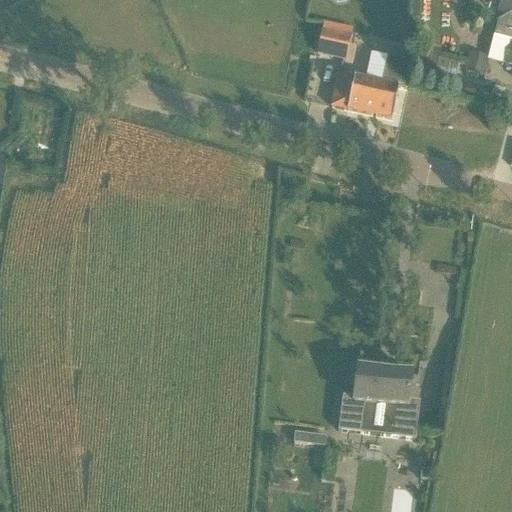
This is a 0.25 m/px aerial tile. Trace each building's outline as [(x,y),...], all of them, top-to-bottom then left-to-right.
[(511,15),(511,16),(498,23),(494,38),(511,42),(511,15)] [(345,61),(350,38),(324,32),(318,55),(345,61)] [(455,85),(460,67),(439,62),(440,56),(440,50),(428,48),(426,52),(420,77),(455,85)] [(466,54),(463,72),(482,76),(485,58),(466,54)] [(348,112),(392,122),(399,92),(408,94),(408,64),(387,59),(381,84),(340,74),(332,109),(348,112)] [(413,377),(357,370),(353,400),(343,398),(339,433),(362,436),(365,411),(395,415),(392,439),(415,442),(414,451),(435,453),(436,445),(415,442),(420,408),(409,407),(413,377)] [(301,446),(311,447),(325,449),(326,439),(312,437),(302,436),(301,446)] [(357,475),(349,511),(376,511),(382,480),(357,475)]
